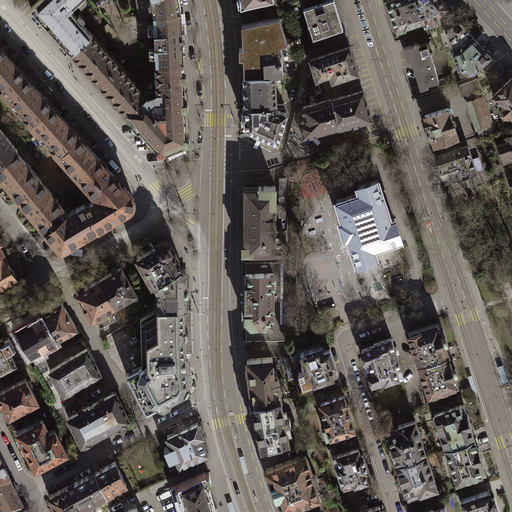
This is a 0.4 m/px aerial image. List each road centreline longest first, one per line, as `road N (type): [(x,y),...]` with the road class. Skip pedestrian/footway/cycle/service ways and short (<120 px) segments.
road 1 (residential): [(394,511),(343,341),(461,298)]
road 2 (residential): [(0,11),(168,204)]
road 3 (residential): [(405,126),(269,160),(217,161)]
road 4 (tertiary): [(461,298),(405,126)]
road 5 (residential): [(147,432),(53,278)]
road 6 (tertiary): [(511,456),(461,298)]
road 7 (tertiary): [(217,161),(209,0)]
road 8 (tertiary): [(216,399),(216,245)]
road 9 (residential): [(168,204),(53,278)]
road 10 (residential): [(147,432),(27,491)]
road 11 (tertiary): [(405,126),(364,0)]
road 12 (tertiary): [(268,511),(241,419),(216,399)]
